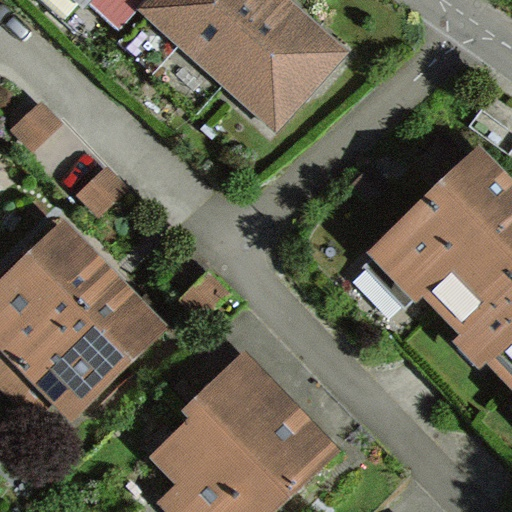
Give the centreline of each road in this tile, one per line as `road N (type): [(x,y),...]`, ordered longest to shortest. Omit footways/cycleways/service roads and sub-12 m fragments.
road 1 (residential): [(221,245),(468,511)]
road 2 (residential): [(470,15),(426,66),(221,245)]
road 3 (residential): [(0,28),(221,245)]
